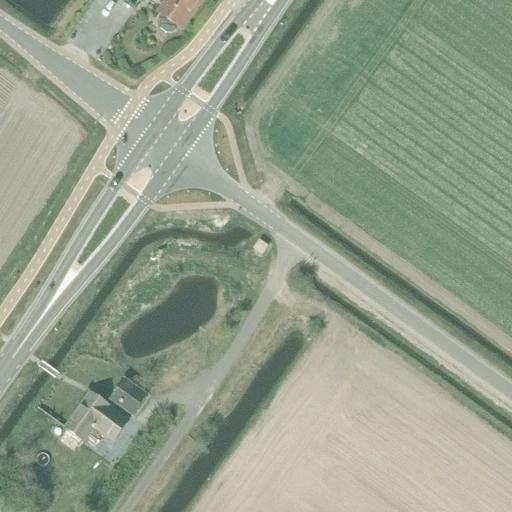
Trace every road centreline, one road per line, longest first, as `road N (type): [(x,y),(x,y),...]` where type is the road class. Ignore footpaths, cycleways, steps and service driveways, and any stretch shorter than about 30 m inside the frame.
road 1 (tertiary): [(511,394),(166,144)]
road 2 (tertiary): [(0,377),(166,144)]
road 3 (unclassified): [(166,144),(0,22)]
road 4 (tertiary): [(166,144),(270,0)]
